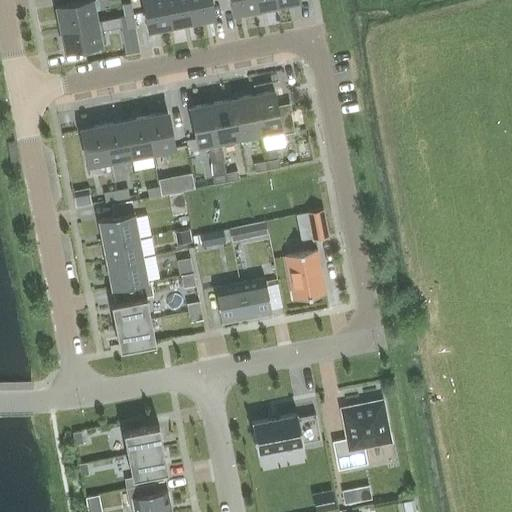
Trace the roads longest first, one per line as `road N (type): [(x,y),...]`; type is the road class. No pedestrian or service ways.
road 1 (residential): [(18,98),(310,39),(371,340)]
road 2 (residential): [(76,399),(18,98)]
road 3 (residential): [(205,377),(371,340)]
road 4 (residential): [(205,377),(231,511)]
road 5 (residential): [(76,399),(205,377)]
